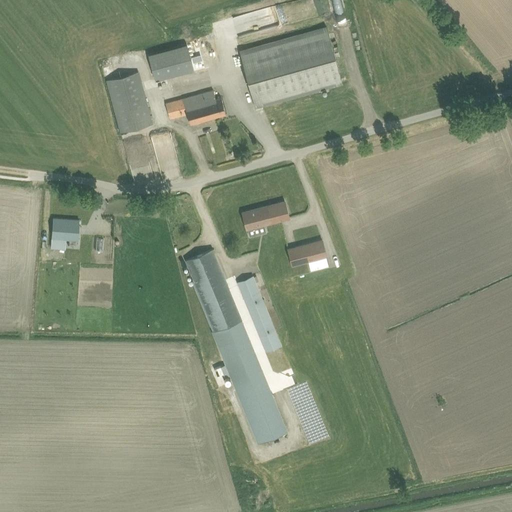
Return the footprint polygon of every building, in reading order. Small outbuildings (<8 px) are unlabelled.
[(248,13),(235,18),(240,35),(254,31),(248,13)] [(327,26),(239,51),(240,51),(255,105),(342,81),(327,26)] [(186,43),(148,53),(155,79),(194,69),(186,43)] [(118,122),(120,131),(152,123),(150,113),(138,71),(106,79),(118,122)] [(192,95),(183,98),(187,113),(190,123),(199,120),(226,113),(223,103),(221,97),(216,98),(213,90),(192,95)] [(183,98),(166,103),(167,108),(170,118),(187,113),(183,98)] [(260,207),(242,211),(245,221),(246,228),(264,223),(285,218),(289,217),(284,201),(281,201),(260,207)] [(51,248),(61,248),(62,238),(78,239),(79,219),(53,217),(51,248)] [(292,264),(325,255),(321,240),(288,248),(292,264)] [(229,374),(257,443),(287,430),(212,248),(186,259),(215,330),(228,362),(214,368),(218,376),(224,373),(225,376),(229,374)] [(253,274),(237,281),(260,336),(265,351),(281,344),(275,330),(258,287),(255,279),(253,276),(253,274)]
